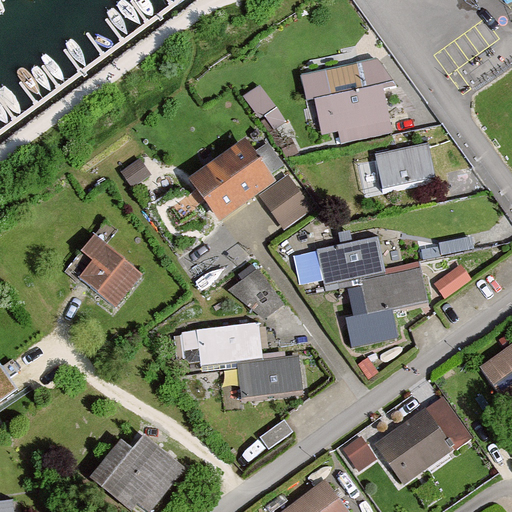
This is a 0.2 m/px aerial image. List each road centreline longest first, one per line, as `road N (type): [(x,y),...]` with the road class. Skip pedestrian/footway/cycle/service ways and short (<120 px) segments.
road 1 (residential): [(219,511),(511,302)]
road 2 (residential): [(368,0),(511,194)]
